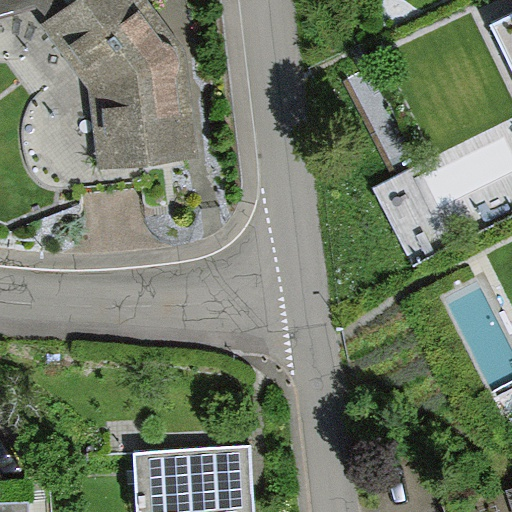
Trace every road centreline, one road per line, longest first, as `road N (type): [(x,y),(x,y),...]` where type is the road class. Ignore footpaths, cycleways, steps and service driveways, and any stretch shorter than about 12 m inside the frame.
road 1 (residential): [(0,300),(124,306),(307,294)]
road 2 (residential): [(270,0),(307,294)]
road 3 (residential): [(307,294),(334,511)]
